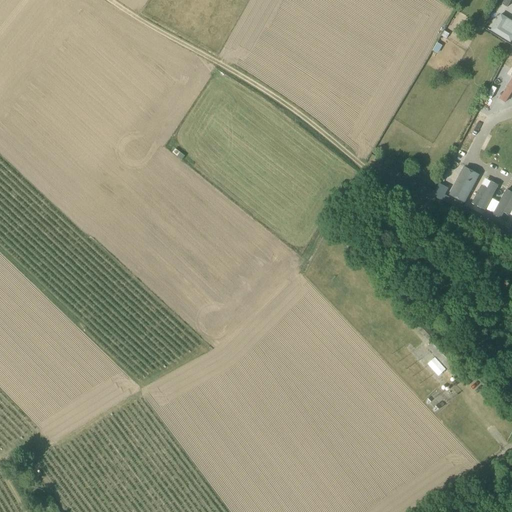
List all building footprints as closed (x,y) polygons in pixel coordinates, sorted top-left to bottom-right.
[(511,39),(511,31),(503,26),(498,35),(510,42),(511,39)] [(511,79),(500,98),(505,102),(511,92),(511,91),(511,79)] [(480,175),(464,167),(449,195),(465,203),(480,175)] [(484,211),(498,185),(490,181),(487,188),(481,185),(475,197),(480,200),(476,207),(484,211)] [(511,196),(511,192),(506,189),(493,215),(501,219),(504,213),(509,216),(511,210),(511,200),(511,196)] [(466,213),(469,208),(445,195),(442,200),(452,205),(452,206),(462,211),(466,213)] [(481,221),(484,216),(469,208),(466,213),(471,216),(481,221)] [(511,236),(511,230),(490,219),(487,224),(497,229),(507,234),(511,236)] [(427,340),(435,333),(414,309),(408,315),(412,320),(410,322),(427,340)] [(448,369),(457,361),(450,353),(436,338),(427,347),(448,369)]
